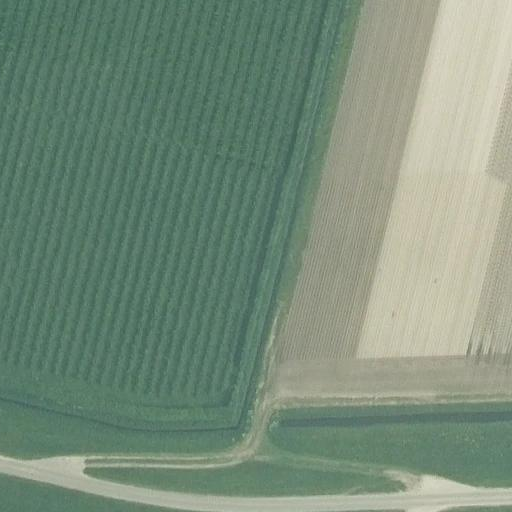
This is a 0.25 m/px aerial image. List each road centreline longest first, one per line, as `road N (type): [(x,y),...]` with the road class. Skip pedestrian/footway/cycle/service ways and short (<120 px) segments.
road 1 (unclassified): [(0,462),(136,495),(229,506),(511,497)]
road 2 (track): [(469,499),(372,468),(239,458),(50,474)]
